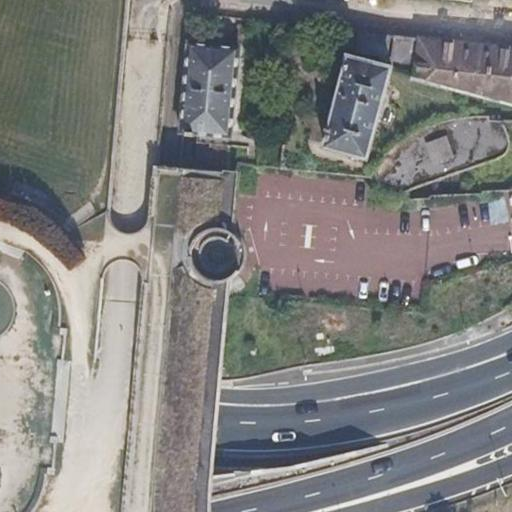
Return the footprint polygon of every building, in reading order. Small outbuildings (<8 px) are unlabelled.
[(418,77),(511,98),(511,48),(423,39),(418,77)] [(187,137),(234,141),(242,53),(195,49),(187,137)] [(352,57),(327,147),(369,158),(394,68),(352,57)] [(511,120),(493,118),(492,115),(464,118),(426,130),(385,156),(388,161),(373,177),(378,190),(383,188),(386,191),(389,194),(393,195),(398,196),(402,195),(503,158),(507,154),(510,150),(511,146),(511,143),(511,138),(511,137),(511,120)] [(198,276),(241,266),(234,236),(191,246),(198,276)]
